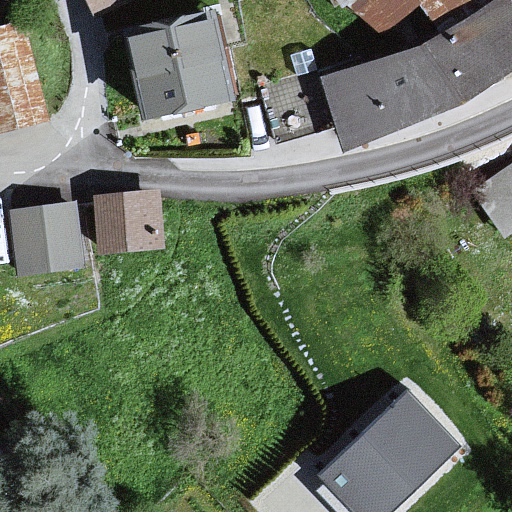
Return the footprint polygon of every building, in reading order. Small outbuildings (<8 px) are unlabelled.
[(81,0),(93,22),(140,2),(138,0),(81,0)] [(369,0),(323,0),(333,19),(341,15),(369,0)] [(369,0),(341,15),(375,41),(419,15),(410,0),(369,0)] [(410,0),(429,31),(481,0),(410,0)] [(511,77),(511,30),(499,10),(418,56),(313,89),(337,160),(457,113),(511,77)] [(0,29),(0,140),(48,129),(16,25),(0,29)] [(119,52),(139,127),(231,108),(207,29),(119,52)] [(153,203),(88,205),(93,258),(160,257),(153,203)] [(69,212),(6,220),(15,289),(77,281),(69,212)] [(316,470),(357,511),(396,511),(468,443),(407,381),(316,470)]
